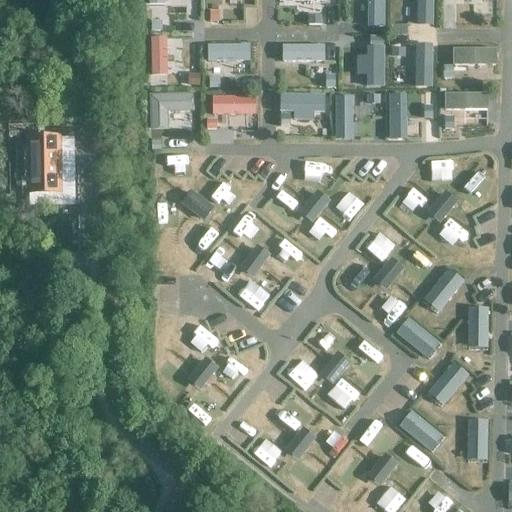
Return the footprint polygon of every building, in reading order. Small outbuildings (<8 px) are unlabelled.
[(371,0),(371,19),(384,19),(383,0),(371,0)] [(431,16),(431,0),(418,0),(418,16),(431,16)] [(167,75),(166,37),(149,37),(150,76),(167,75)] [(249,61),(249,45),(207,45),(206,61),(249,61)] [(324,62),(324,46),(281,46),(280,62),(324,62)] [(495,65),(496,49),(451,48),(452,65),(495,65)] [(418,81),(430,81),(430,50),(418,50),(418,81)] [(371,84),(383,83),(383,52),(371,52),(371,84)] [(282,106),(314,106),(314,94),(282,93),(282,106)] [(149,95),(150,130),(167,130),(166,112),(193,112),(192,94),(149,95)] [(443,110),(487,110),(487,94),(443,94),(443,110)] [(255,115),(255,97),(212,97),(211,115),(255,115)] [(335,102),(336,133),(348,133),(347,102),(335,102)] [(388,103),(389,134),(401,134),(401,102),(388,103)] [(26,144),(15,144),(15,185),(26,185),(26,194),(26,199),(36,199),(36,194),(61,193),(60,135),(26,136),(26,144)] [(203,221),(213,208),(190,190),(180,204),(203,221)] [(311,224),(329,201),(316,190),(297,213),(311,224)] [(457,202),(444,191),(426,213),(439,224),(457,202)] [(239,268),(252,279),(269,255),(256,245),(239,268)] [(390,258),(372,280),(385,291),(403,269),(390,258)] [(463,282),(447,269),(423,300),(438,312),(463,282)] [(486,348),(487,308),(467,307),(467,348),(486,348)] [(394,334),(426,358),(438,343),(407,318),(394,334)] [(318,374),(332,385),(350,362),(336,352),(318,374)] [(199,391),(218,368),(204,357),(186,380),(199,391)] [(467,375),(453,363),(427,393),(442,406),(467,375)] [(466,460),(486,460),(486,420),(467,420),(466,460)] [(284,450),(297,461),(315,438),(301,427),(284,450)] [(379,487),(397,464),(384,453),(366,476),(379,487)]
